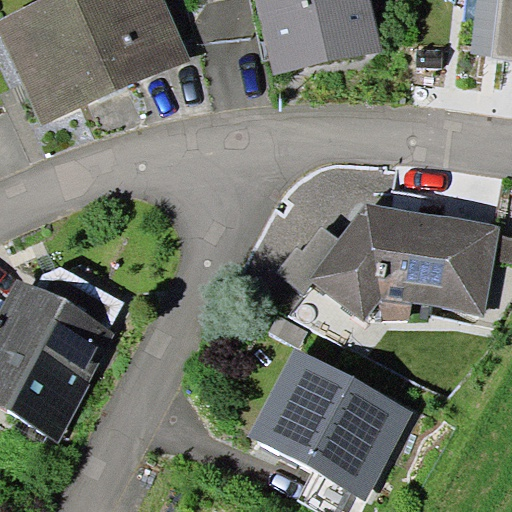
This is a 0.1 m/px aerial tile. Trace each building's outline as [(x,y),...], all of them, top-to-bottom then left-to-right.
[(36,0),(0,16),(0,26),(43,124),(191,59),(164,0),(36,0)] [(371,0),(256,0),(274,75),(383,50),(371,0)] [(490,55),(497,0),(477,0),(470,53),(490,55)] [(511,0),(497,0),(490,55),(489,59),(511,61),(511,0)] [(412,303),(485,317),(494,259),(499,235),(500,225),(367,203),(340,238),(309,278),(314,281),(364,320),(382,297),(412,303)] [(309,278),(340,238),(322,227),(304,251),(298,248),(270,282),(299,302),(314,281),(309,278)] [(511,237),(499,235),(494,259),(511,261),(511,237)] [(43,273),(36,288),(111,327),(125,302),(60,266),(43,273)] [(0,410),(59,442),(118,331),(111,327),(36,288),(18,278),(0,311),(0,410)] [(410,320),(412,303),(382,297),(383,321),(410,320)] [(248,434),(365,499),(414,412),(297,347),(248,434)]
